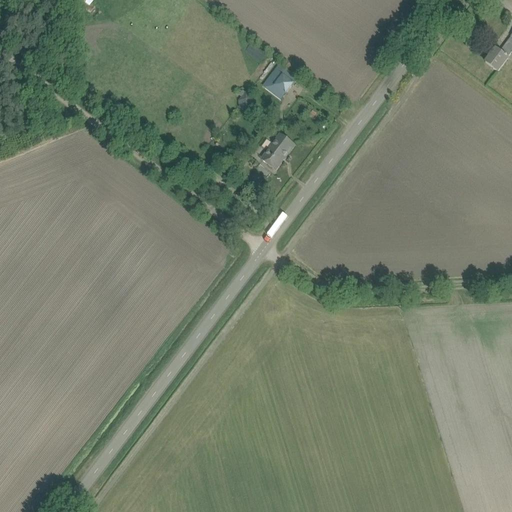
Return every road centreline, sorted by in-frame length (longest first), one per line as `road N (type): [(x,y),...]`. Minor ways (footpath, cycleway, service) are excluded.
road 1 (tertiary): [(453,0),(65,511)]
road 2 (track): [(0,53),(262,251)]
road 3 (track): [(511,282),(330,290),(262,251)]
